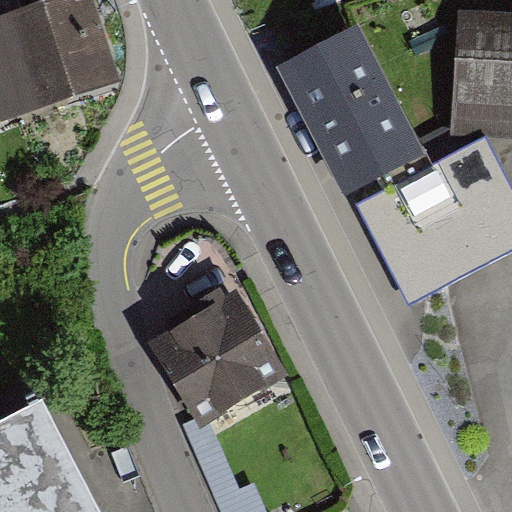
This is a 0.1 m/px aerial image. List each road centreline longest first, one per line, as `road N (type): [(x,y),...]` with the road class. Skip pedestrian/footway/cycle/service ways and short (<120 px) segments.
road 1 (tertiary): [(195,511),(125,335),(108,251),(116,212),(147,166),(228,111)]
road 2 (tertiary): [(228,111),(423,511)]
road 3 (tertiary): [(177,0),(228,111)]
